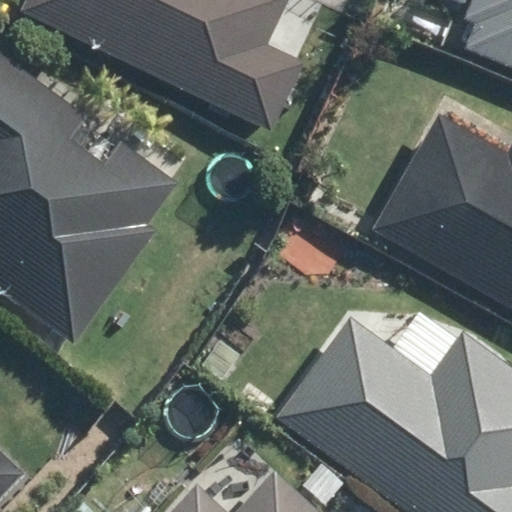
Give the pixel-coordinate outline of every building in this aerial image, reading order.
[(325,9),(307,0),(19,0),(17,5),(262,131),(325,9)] [(511,0),(464,0),(446,47),(511,73),(511,0)] [(0,293),(71,343),(182,184),(0,57),(0,293)] [(511,305),(511,134),(446,99),(375,232),(511,305)] [(341,319),(270,415),(401,511),(511,511),(511,360),(470,330),(430,384),(341,319)] [(0,507),(26,478),(0,454),(0,370),(3,367),(0,364),(0,507)] [(317,511),(268,468),(228,511),(224,511),(195,487),(172,511),(317,511)]
